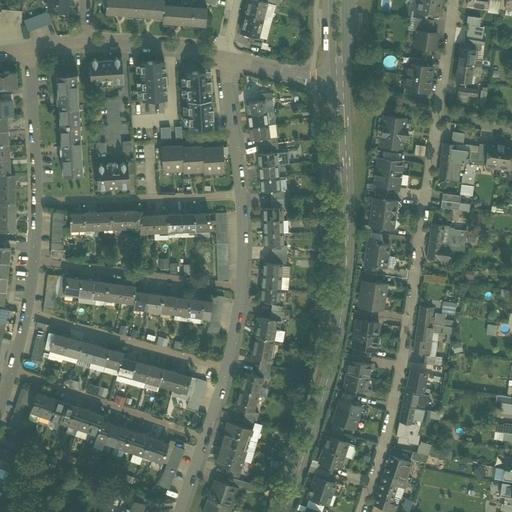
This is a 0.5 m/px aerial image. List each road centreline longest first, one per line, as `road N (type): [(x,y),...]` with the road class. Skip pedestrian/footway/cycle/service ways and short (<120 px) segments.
road 1 (secondary): [(285,511),(342,309),(339,87)]
road 2 (residential): [(360,511),(385,444),(402,358),(438,111)]
road 3 (residential): [(29,257),(245,288)]
road 4 (residential): [(23,312),(227,369)]
road 5 (residential): [(207,438),(9,371)]
road 6 (residential): [(35,202),(242,194)]
road 7 (residential): [(35,202),(25,48)]
road 8 (residential): [(228,60),(82,43)]
road 9 (residential): [(228,60),(242,194)]
